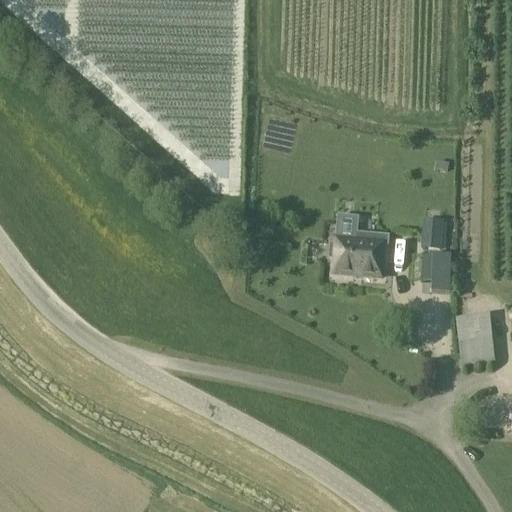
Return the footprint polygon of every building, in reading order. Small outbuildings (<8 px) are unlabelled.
[(449,166),(437,163),(435,171),(447,174),(449,166)] [(443,224),(423,222),(421,249),(441,250),(443,224)] [(354,234),(354,241),(334,239),(333,245),(330,245),(329,260),(332,261),(330,279),(339,280),(380,284),(384,247),(387,247),(388,237),(354,234)] [(432,283),(433,259),(420,258),(420,283),(432,283)] [(455,320),(458,345),(460,369),(495,365),(490,317),(455,320)]
